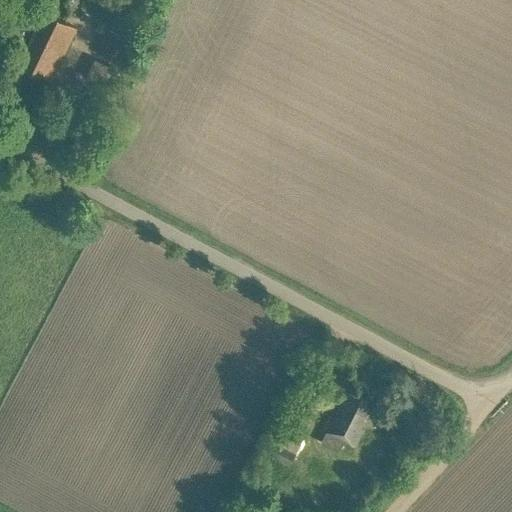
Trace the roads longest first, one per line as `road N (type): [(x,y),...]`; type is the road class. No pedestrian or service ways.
road 1 (unclassified): [(492,398),(0,140)]
road 2 (track): [(492,398),(383,511)]
